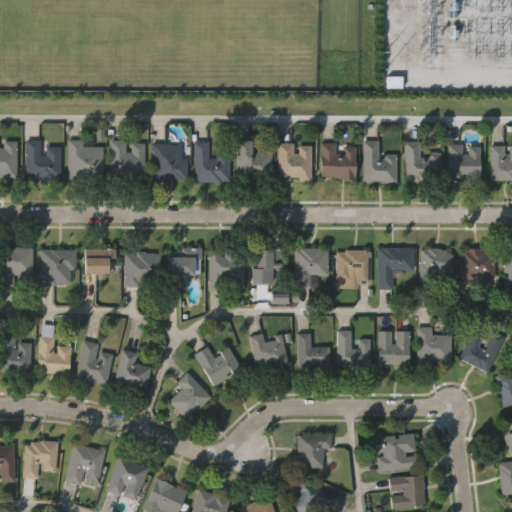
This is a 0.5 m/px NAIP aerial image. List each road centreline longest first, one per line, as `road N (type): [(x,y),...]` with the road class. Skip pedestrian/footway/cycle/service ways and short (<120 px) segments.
road 1 (residential): [(0,406),(111,419),(210,456),(283,408),(439,406),(455,419),(465,511)]
road 2 (residential): [(0,214),(511,214)]
